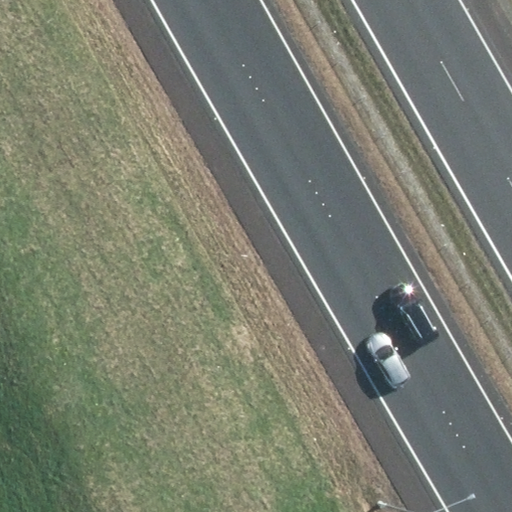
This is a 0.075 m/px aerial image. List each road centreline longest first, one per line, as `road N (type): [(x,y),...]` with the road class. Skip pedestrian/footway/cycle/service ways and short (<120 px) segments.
road 1 (motorway): [(506,511),(211,0)]
road 2 (motorway): [(410,0),(511,174)]
